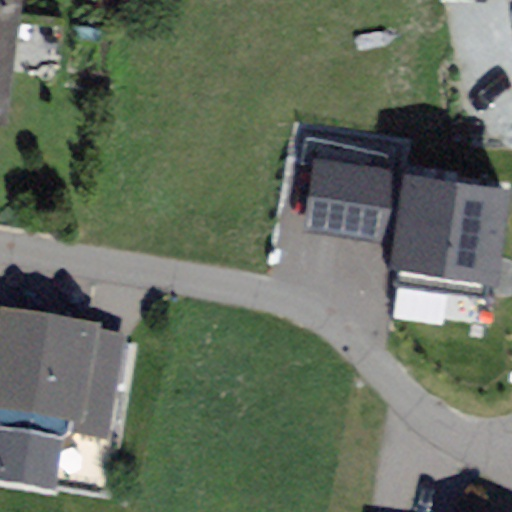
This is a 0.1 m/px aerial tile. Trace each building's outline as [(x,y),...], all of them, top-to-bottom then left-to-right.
[(0,0),(0,121),(5,122),(17,0),(0,0)] [(393,242),(403,172),(314,159),(303,228),(393,242)] [(511,194),(511,188),(403,172),(393,242),(389,268),(498,284),(511,194)] [(104,324),(1,306),(0,311),(0,420),(66,431),(86,434),(104,324)] [(129,328),(104,324),(86,434),(111,438),(129,328)] [(0,484),(57,493),(66,431),(0,420),(0,484)]
